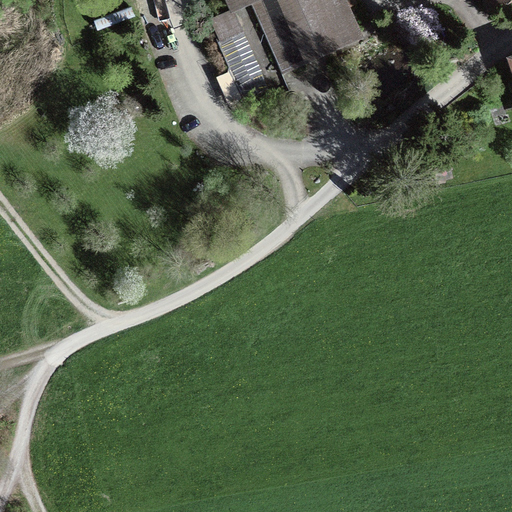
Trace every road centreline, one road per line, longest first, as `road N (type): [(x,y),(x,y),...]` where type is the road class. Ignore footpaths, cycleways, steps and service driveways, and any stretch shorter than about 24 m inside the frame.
road 1 (unclassified): [(511,39),(257,252),(201,290),(67,345),(39,372)]
road 2 (unknown): [(342,181),(245,150),(206,126),(148,0)]
road 3 (track): [(0,404),(39,372),(0,497)]
road 4 (track): [(123,323),(85,308),(0,202)]
